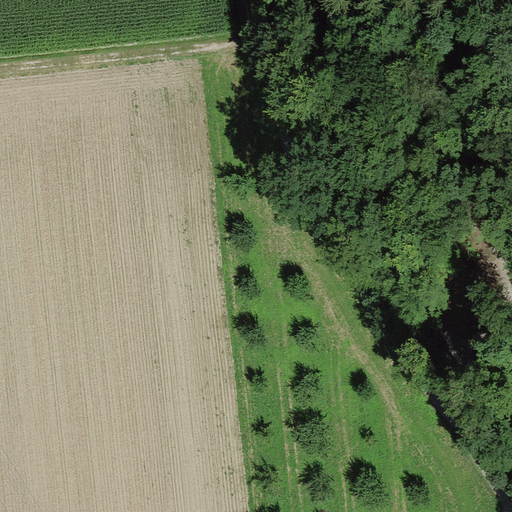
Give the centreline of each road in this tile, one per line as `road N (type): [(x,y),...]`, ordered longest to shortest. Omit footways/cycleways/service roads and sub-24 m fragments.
road 1 (track): [(236,0),(285,169),(511,505)]
road 2 (track): [(247,45),(0,70)]
